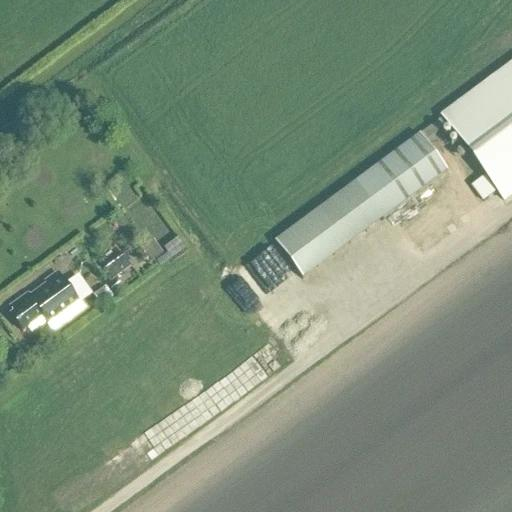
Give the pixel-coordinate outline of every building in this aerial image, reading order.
[(511,197),(511,70),(443,122),(503,204),(511,197)] [(447,175),(419,138),(275,246),(302,283),(447,175)] [(147,258),(137,264),(141,269),(150,263),(147,258)] [(112,284),(131,270),(124,260),(105,274),(112,284)] [(83,313),(57,277),(10,310),(13,315),(10,317),(23,336),(29,332),(32,336),(46,326),(53,335),(83,313)] [(100,310),(113,301),(105,291),(93,300),(100,310)] [(292,307),(266,325),(276,339),(302,321),(292,307)] [(143,437),(156,455),(212,415),(199,397),(143,437)]
